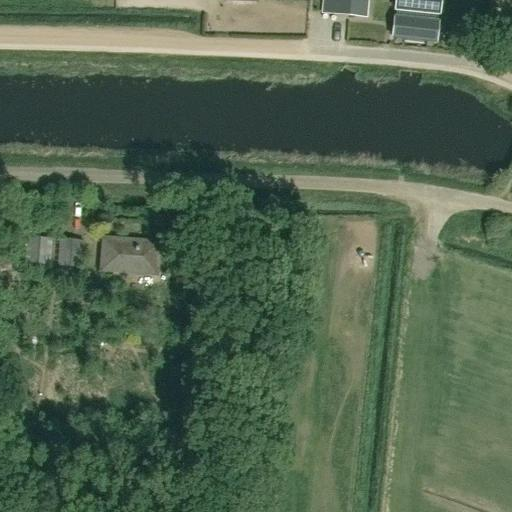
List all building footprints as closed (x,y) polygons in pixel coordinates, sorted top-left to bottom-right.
[(333,0),(332,14),(356,17),(357,0),(333,0)] [(396,9),(395,17),(437,22),(437,14),(438,14),(440,0),(396,0),(396,5),(395,9),(396,9)] [(437,22),(395,17),(392,38),(435,43),(437,22)] [(28,237),(26,263),(83,267),(85,241),(28,237)] [(158,244),(103,240),(101,271),(155,275),(158,244)]
